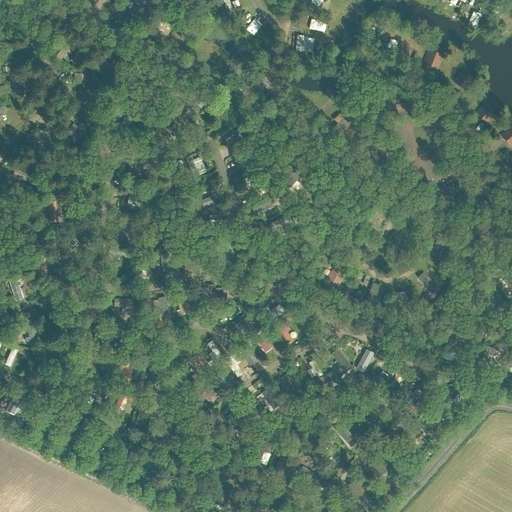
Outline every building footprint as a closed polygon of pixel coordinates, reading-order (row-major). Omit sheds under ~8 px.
[(259,22),(261,17),(248,12),(246,17),(259,22)] [(150,37),(164,45),(176,22),(162,15),(150,37)] [(388,30),(382,43),(394,50),(401,36),(388,30)] [(295,48),(311,49),(311,36),(295,36),(295,48)] [(438,69),(443,55),(428,49),(422,63),(438,69)] [(108,68),(92,64),(88,80),(104,85),(108,68)] [(466,91),(475,79),(462,69),(453,81),(466,91)] [(83,74),(75,72),(72,85),(79,87),(83,74)] [(200,97),(195,103),(200,107),(205,101),(200,97)] [(485,126),(496,113),(483,103),(473,115),(485,126)] [(140,104),(134,107),(137,112),(143,109),(140,104)] [(354,127),(347,122),(337,135),(344,140),(354,127)] [(511,146),(511,124),(500,134),(510,147),(511,146)] [(185,134),(181,138),(185,143),(189,139),(185,134)] [(235,162),(245,156),(242,150),(231,156),(235,162)] [(191,165),(187,167),(190,176),(202,171),(196,156),(188,159),(191,165)] [(297,199),(317,188),(311,177),(291,188),(297,199)] [(193,196),(196,206),(212,201),(209,191),(193,196)] [(372,226),(389,211),(381,202),(364,217),(372,226)] [(463,256),(459,252),(455,257),(459,261),(463,256)] [(195,291),(196,301),(205,300),(204,290),(195,291)] [(239,300),(246,304),(249,299),(243,294),(239,300)] [(225,305),(213,311),(215,316),(228,311),(225,305)] [(243,315),(248,320),(255,314),(250,309),(243,315)] [(291,318),(287,312),(281,317),(285,322),(291,318)] [(157,314),(148,316),(151,328),(160,326),(157,314)] [(384,323),(378,319),(374,323),(379,328),(384,323)] [(282,330),(287,327),(283,321),(272,329),(282,343),(289,339),(282,330)] [(264,325),(259,329),(262,334),(267,330),(264,325)] [(444,350),(458,354),(463,332),(449,329),(444,350)] [(10,338),(12,344),(18,341),(16,336),(10,338)] [(257,336),(252,340),(261,350),(265,346),(257,336)] [(206,341),(201,345),(208,352),(213,349),(206,341)] [(0,360),(0,367),(5,369),(14,351),(6,348),(0,360)] [(236,348),(232,351),(236,356),(240,353),(236,348)] [(361,349),(353,364),(359,367),(367,352),(361,349)] [(243,352),(233,361),(241,369),(251,360),(243,352)] [(221,363),(232,377),(239,371),(229,357),(221,363)] [(309,362),(301,367),(308,378),(316,372),(309,362)] [(372,370),(368,376),(373,380),(377,374),(372,370)] [(115,409),(130,400),(125,391),(110,400),(115,409)] [(159,399),(152,398),(150,404),(157,406),(159,399)] [(35,403),(30,400),(27,407),(32,410),(35,403)] [(192,403),(187,408),(192,413),(197,408),(192,403)] [(342,422),(347,417),(342,413),(338,417),(342,422)] [(35,424),(29,421),(26,426),(32,429),(35,424)] [(406,451),(402,455),(407,460),(411,456),(406,451)] [(369,476),(361,482),(366,489),(374,483),(369,476)] [(354,502),(349,506),(354,511),(360,511),(361,511),(354,502)]
